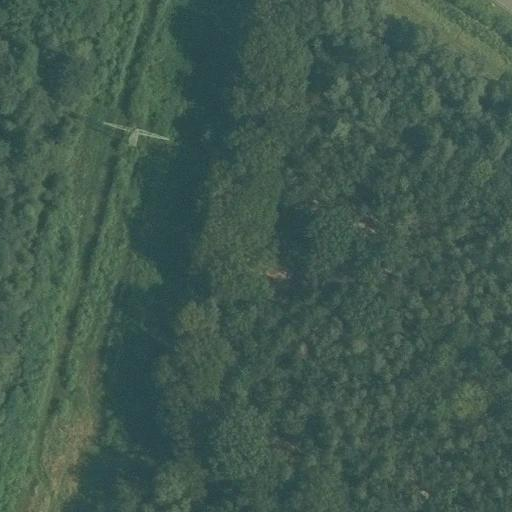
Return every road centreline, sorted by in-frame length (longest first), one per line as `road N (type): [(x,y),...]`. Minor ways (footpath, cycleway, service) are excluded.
road 1 (track): [(287,511),(213,454),(210,403),(315,0)]
road 2 (track): [(511,82),(390,0)]
